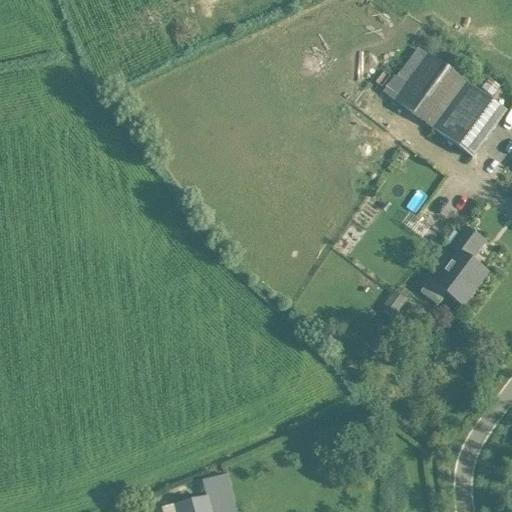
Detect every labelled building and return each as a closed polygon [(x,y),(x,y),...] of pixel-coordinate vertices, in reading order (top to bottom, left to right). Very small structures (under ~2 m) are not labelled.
[(472,160),(507,114),(428,56),(395,101),(432,129),(472,160)] [(499,87),(489,79),(482,89),(492,97),(499,87)] [(359,190),(383,161),(340,127),(316,156),(359,190)] [(389,251),(407,221),(368,197),(350,227),(389,251)] [(437,306),(445,294),(461,306),(472,291),(468,289),(482,271),(470,262),(483,243),(464,228),(449,248),(458,255),(436,285),(430,280),(420,292),(437,306)] [(406,300),(393,291),(383,305),(396,315),(406,300)] [(210,511),(207,496),(173,505),(161,508),(162,511),(210,511)]
